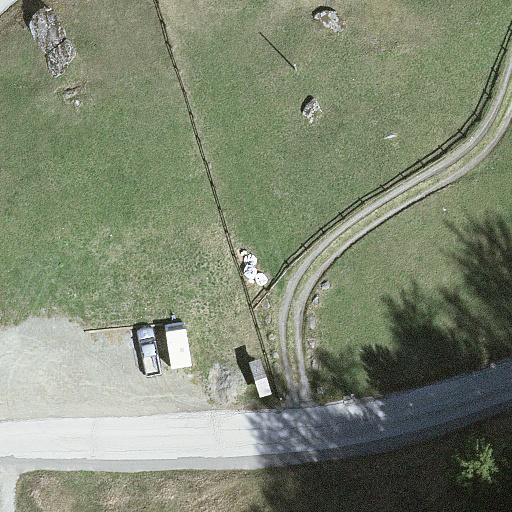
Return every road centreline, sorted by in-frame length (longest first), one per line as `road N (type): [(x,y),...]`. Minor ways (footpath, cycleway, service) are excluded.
road 1 (tertiary): [(511,378),(400,415),(299,434),(0,442)]
road 2 (track): [(511,72),(482,135),(430,180),(343,229),(308,264),(283,308),(305,433)]
